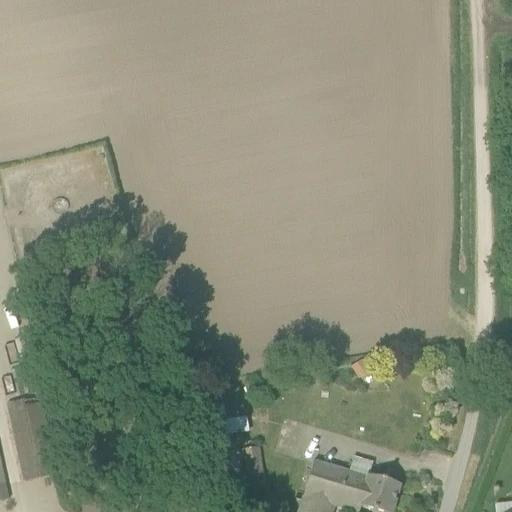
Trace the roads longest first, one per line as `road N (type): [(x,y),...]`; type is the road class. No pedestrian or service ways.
road 1 (track): [(479,342),(478,0)]
road 2 (unclassified): [(442,511),(479,342)]
